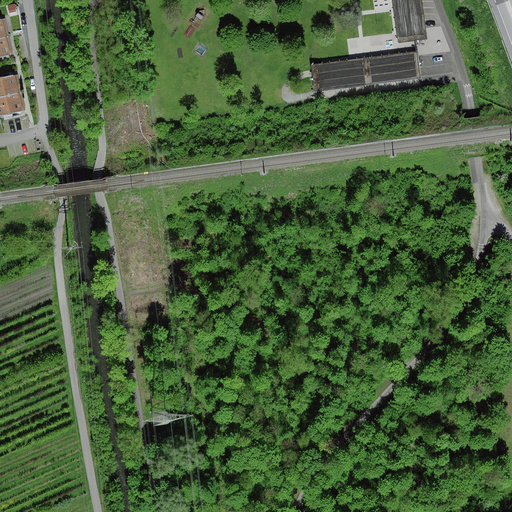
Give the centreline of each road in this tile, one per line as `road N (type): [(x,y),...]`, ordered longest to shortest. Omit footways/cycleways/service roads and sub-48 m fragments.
road 1 (track): [(156,511),(100,194),(88,0)]
road 2 (track): [(57,233),(72,373),(99,511)]
road 3 (unclassified): [(487,218),(466,84),(436,0)]
road 4 (residential): [(0,142),(45,131),(28,0)]
